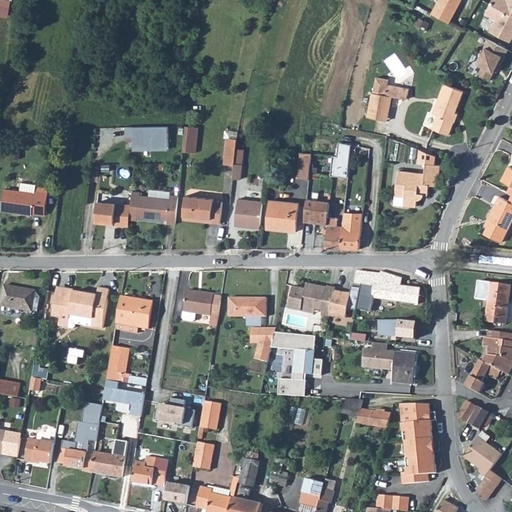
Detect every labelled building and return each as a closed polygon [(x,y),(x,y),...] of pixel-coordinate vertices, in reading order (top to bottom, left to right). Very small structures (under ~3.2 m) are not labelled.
[(0,0),(0,14),(10,15),(11,0),(0,0)] [(439,0),(432,13),(450,23),(461,0),(439,0)] [(511,0),(492,0),(490,4),(511,15),(511,0)] [(511,15),(490,4),(485,14),(496,20),(490,32),(510,42),(511,38),(511,15)] [(508,50),(488,40),(481,55),(482,55),(478,64),(483,67),(478,75),(490,81),(497,66),(500,67),(508,50)] [(368,117),(381,120),(383,107),(390,108),(392,96),(407,99),(409,89),(388,85),(389,80),(377,77),(374,93),(372,92),(368,117)] [(445,84),(433,114),(437,115),(432,129),(449,135),(455,121),(453,118),(464,91),(445,84)] [(383,107),(381,120),(387,121),(390,108),(383,107)] [(168,126),(126,127),(126,137),(134,137),(134,150),(169,149),(168,126)] [(199,127),(186,126),(183,151),(196,153),(199,127)] [(224,164),(235,165),(236,149),(238,139),(227,138),(224,164)] [(352,145),(339,142),(338,156),(333,156),(331,176),(348,177),(352,145)] [(235,165),(233,179),(241,179),(244,150),(236,149),(235,165)] [(301,153),(298,178),(309,180),(312,153),(301,153)] [(399,171),(396,195),(405,196),(404,205),(417,206),(417,200),(420,200),(422,199),(424,197),(424,194),(428,195),(429,185),(438,186),(440,165),(427,164),(425,174),(399,171)] [(511,186),(508,192),(511,194),(511,167),(509,166),(501,181),(511,186)] [(5,189),(2,210),(33,214),(33,213),(45,215),(49,189),(36,187),(37,185),(21,183),(20,191),(5,189)] [(133,191),(130,219),(137,220),(138,216),(168,220),(168,224),(175,224),(179,196),(171,195),(170,199),(140,196),(141,192),(133,191)] [(183,219),(194,221),(195,217),(212,219),(211,222),(221,224),(223,202),(214,201),(214,199),(186,196),(183,219)] [(500,197),(489,219),(492,220),(488,227),(484,234),(502,243),(511,222),(511,196),(510,202),(500,197)] [(235,226),(250,227),(251,224),(261,225),(263,202),(238,199),(235,226)] [(307,199),(305,222),(328,224),(329,217),(330,202),(307,199)] [(271,200),(268,229),(276,230),(277,226),(288,227),(288,231),(296,232),(299,203),(271,200)] [(122,225),(124,205),(98,202),(96,223),(106,223),(106,222),(114,223),(114,224),(122,225)] [(360,249),(363,214),(344,213),(343,227),(340,249),(360,249)] [(340,249),(343,227),(337,226),(339,218),(329,217),(328,224),(325,247),(340,249)] [(356,283),(376,286),(375,290),(368,289),(366,297),(386,300),(389,274),(381,271),(380,274),(357,271),(356,283)] [(386,300),(419,304),(421,288),(402,286),(403,278),(389,274),(386,300)] [(306,289),(293,286),(289,308),(302,311),(303,304),(315,307),(315,309),(316,309),(323,311),(322,315),(330,317),(330,315),(335,291),(336,288),(328,286),(328,287),(307,283),(306,289)] [(486,322),(506,325),(511,285),(491,283),(486,322)] [(2,305),(32,311),(32,310),(38,311),(40,298),(35,297),(36,291),(5,285),(2,305)] [(362,288),(352,287),(351,294),(335,291),(330,315),(346,318),(348,309),(357,311),(362,288)] [(60,317),(59,326),(73,328),(75,327),(76,324),(103,328),(110,290),(99,288),(98,295),(65,290),(65,293),(57,292),(54,311),(62,312),(61,317),(60,317)] [(187,293),(183,318),(185,320),(193,322),(196,320),(197,313),(211,315),(210,324),(217,325),(222,297),(215,296),(215,294),(201,292),(201,295),(187,293)] [(116,330),(138,333),(139,327),(149,329),(154,301),(122,296),(116,330)] [(165,313),(173,314),(175,298),(168,296),(165,313)] [(230,317),(267,317),(267,298),(230,298),(230,317)] [(315,307),(303,304),(302,311),(315,314),(316,309),(315,309),(315,307)] [(400,320),(379,320),(379,335),(416,339),(417,322),(400,320)] [(276,332),(277,328),(252,328),(251,343),(259,343),(255,359),(268,362),(272,346),(276,332)] [(488,337),(511,340),(511,333),(489,330),(488,337)] [(280,379),(279,395),(306,396),(309,351),(317,350),(318,336),(276,332),(272,346),(297,350),(295,380),(280,379)] [(484,361),(504,372),(509,375),(511,369),(511,340),(488,337),(485,337),(484,346),(485,346),(489,346),(488,355),(484,361)] [(373,350),(388,351),(388,344),(373,342),(373,350)] [(120,382),(122,382),(124,373),(126,373),(130,349),(114,346),(108,380),(120,382)] [(388,351),(373,350),(366,349),(364,367),(396,370),(394,382),(414,384),(416,354),(388,351)] [(0,393),(19,397),(21,384),(0,379),(0,354),(0,393)] [(35,365),(32,377),(42,379),(47,380),(49,370),(44,369),(44,373),(39,372),(40,366),(38,365),(39,358),(36,357),(35,365)] [(481,360),(466,386),(480,393),(485,383),(483,382),(487,373),(497,379),(500,374),(502,375),(504,372),(484,361),(481,360)] [(42,379),(32,377),(30,390),(40,392),(42,379)] [(120,382),(108,380),(104,400),(133,405),(132,415),(142,417),(146,394),(119,389),(120,382)] [(162,409),(157,408),(155,419),(176,423),(176,425),(192,428),(196,411),(184,408),(186,401),(170,398),(169,405),(163,404),(162,409)] [(343,414),(354,416),(354,418),(358,419),(357,424),(369,425),(388,428),(392,413),(386,412),(386,410),(377,409),(377,411),(362,409),(364,400),(347,399),(343,414)] [(458,416),(468,423),(478,407),(467,400),(458,416)] [(204,428),(218,430),(222,403),(205,401),(199,439),(202,439),(204,428)] [(84,470),(92,472),(95,454),(88,453),(88,441),(97,443),(103,407),(86,404),(83,424),(79,423),(76,443),(64,440),(62,448),(59,463),(66,464),(65,465),(84,468),(84,470)] [(426,404),(402,404),(401,407),(403,423),(432,421),(437,420),(436,412),(431,412),(427,413),(426,404)] [(468,423),(479,429),(489,412),(478,406),(478,407),(468,423)] [(433,429),(432,421),(403,423),(402,423),(404,441),(406,441),(409,458),(407,458),(408,472),(408,476),(403,476),(404,484),(430,481),(429,474),(437,473),(436,465),(433,465),(429,429),(433,429)] [(52,463),(56,443),(58,430),(51,428),(49,430),(48,433),(42,432),(40,434),(39,441),(30,439),(26,461),(34,462),(34,460),(52,463)] [(139,436),(137,448),(139,449),(140,446),(145,447),(146,437),(139,436)] [(486,475),(490,471),(502,455),(478,436),(464,454),(481,467),(479,469),(486,475)] [(92,472),(123,477),(129,442),(117,440),(114,456),(95,452),(95,454),(92,472)] [(193,467),(211,470),(215,445),(203,443),(202,451),(197,450),(193,467)] [(137,448),(135,457),(138,457),(133,482),(165,487),(170,455),(153,452),(152,457),(139,455),(141,449),(139,449),(137,448)] [(239,483),(254,487),(260,462),(245,459),(240,480),(239,483)] [(279,484),(281,472),(282,470),(274,469),(271,482),(279,484)] [(476,490),(487,502),(502,481),(503,480),(490,471),(486,475),(486,476),(476,490)] [(279,484),(287,486),(290,475),(281,472),(279,484)] [(197,507),(208,510),(207,511),(231,511),(235,497),(236,497),(238,486),(239,483),(240,480),(235,479),(235,482),(233,481),(231,491),(209,486),(208,488),(202,486),(197,507)] [(317,511),(324,488),(326,484),(307,479),(301,504),(304,504),(301,511),(300,510),(299,511),(317,511)] [(170,480),(166,501),(188,505),(192,486),(170,480)] [(236,497),(250,501),(252,489),(238,486),(236,497)] [(317,511),(327,511),(330,503),(332,504),(335,491),(324,488),(317,511)] [(409,497),(379,495),(377,508),(393,509),(408,511),(409,497)] [(231,511),(261,511),(264,504),(250,501),(236,497),(235,497),(231,511)] [(457,511),(459,508),(444,499),(436,511),(457,511)]
